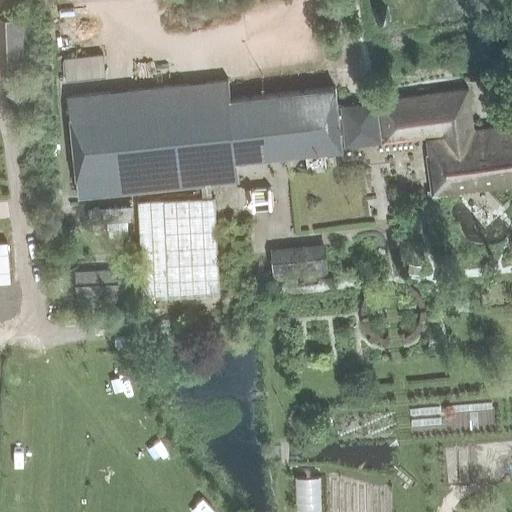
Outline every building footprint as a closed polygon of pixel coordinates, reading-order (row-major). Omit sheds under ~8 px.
[(24,14),(0,15),(2,71),(10,70),(10,65),(26,64),(24,14)] [(62,58),(65,80),(104,76),(102,54),(62,58)] [(238,180),(236,160),(341,149),(335,87),(230,99),(228,80),(67,96),(78,197),(200,184),(209,183),(238,180)] [(466,85),(375,98),(381,140),(424,134),(426,152),(423,153),(429,192),(425,192),(426,197),(430,197),(430,198),(511,186),(511,122),(472,128),(466,85)] [(375,101),(339,105),(344,147),(380,143),(375,101)] [(211,197),(209,183),(200,184),(201,197),(136,200),(141,297),(219,293),(214,196),(211,197)] [(130,205),(87,207),(87,221),(106,220),(107,238),(128,237),(127,219),(131,219),(130,205)] [(278,242),(281,272),(330,268),(327,238),(278,242)] [(418,275),(420,265),(408,263),(406,273),(418,275)]
